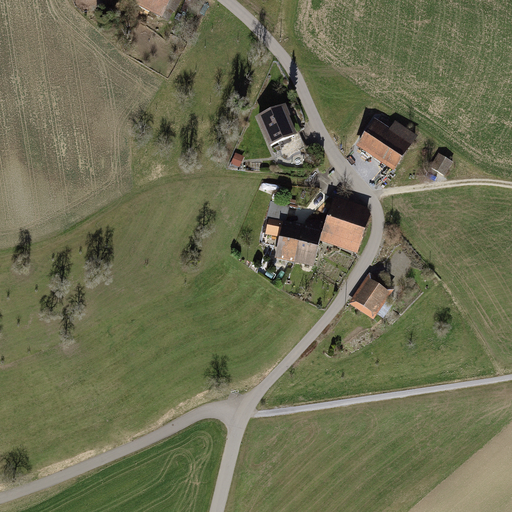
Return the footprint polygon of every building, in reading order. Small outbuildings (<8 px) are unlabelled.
[(168,0),(131,0),(134,1),(133,3),(149,11),(159,17),(160,16),(168,0)] [(176,0),(168,0),(160,16),(166,19),(176,0)] [(285,109),(282,108),(259,118),(271,146),(294,136),(287,119),(288,116),(285,109)] [(375,123),(360,145),(394,168),(415,138),(396,125),(390,133),(375,123)] [(452,163),(439,155),(431,167),(444,176),(452,163)] [(295,260),(302,230),(281,225),(286,205),(271,201),(263,232),(282,237),(278,256),(295,260)] [(341,245),(356,251),(367,220),(365,215),(335,204),(327,227),(324,236),(342,243),(341,245)] [(302,230),(295,260),(313,265),(320,235),(324,236),(327,227),(308,222),(306,231),(302,230)] [(371,282),(356,304),(371,314),(373,311),(382,317),(390,306),(381,301),(389,290),(386,287),(383,290),(371,282)]
